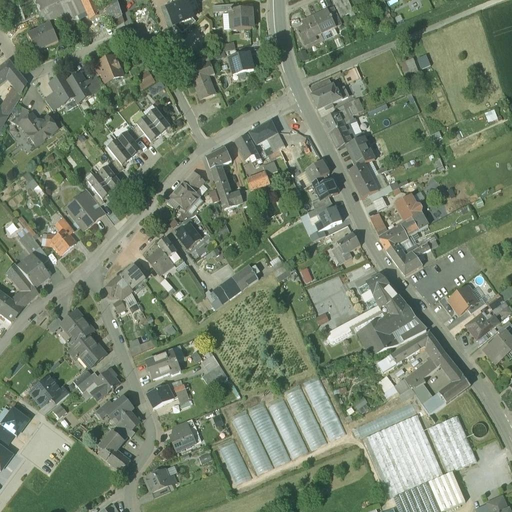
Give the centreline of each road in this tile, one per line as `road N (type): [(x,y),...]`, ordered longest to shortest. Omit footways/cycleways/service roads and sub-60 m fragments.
road 1 (tertiary): [(511,446),(387,271),(299,92)]
road 2 (residential): [(88,269),(148,418),(146,446),(127,477),(130,511)]
road 3 (track): [(299,92),(500,0)]
road 4 (residential): [(299,92),(206,150),(143,210)]
road 5 (residential): [(143,210),(202,279),(234,265)]
